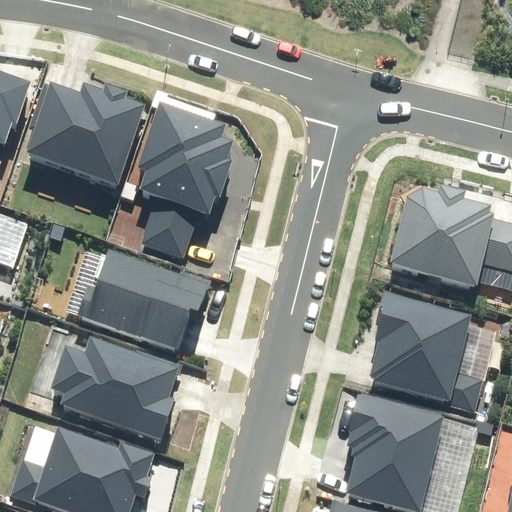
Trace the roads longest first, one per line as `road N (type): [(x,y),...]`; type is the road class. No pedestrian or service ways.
road 1 (residential): [(360,91),(247,511)]
road 2 (residential): [(25,0),(89,10),(360,91)]
road 3 (residential): [(360,91),(511,133)]
